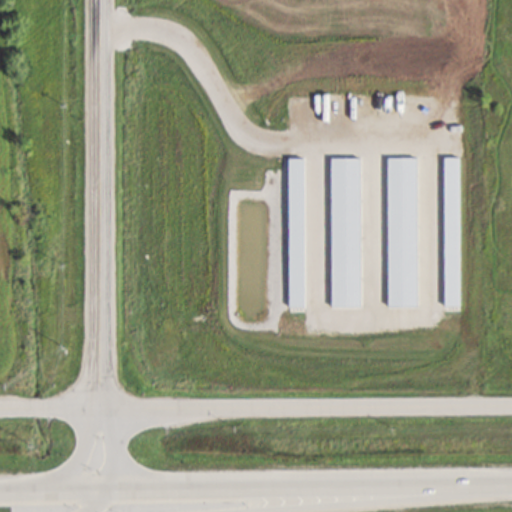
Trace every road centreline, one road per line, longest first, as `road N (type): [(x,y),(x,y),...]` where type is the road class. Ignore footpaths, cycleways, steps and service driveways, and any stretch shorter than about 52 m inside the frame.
road 1 (trunk): [(511,486),(0,493)]
road 2 (tertiary): [(511,406),(0,409)]
road 3 (secondary): [(103,409),(98,0)]
road 4 (trunk): [(511,493),(228,511)]
